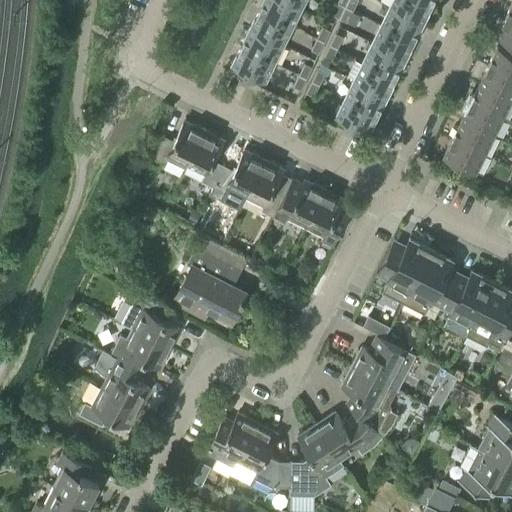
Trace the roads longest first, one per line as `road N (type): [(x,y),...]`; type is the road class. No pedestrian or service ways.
road 1 (residential): [(128,511),(205,365),(279,389),(383,188)]
road 2 (residential): [(383,188),(136,69),(164,0)]
road 3 (residential): [(383,188),(476,0)]
road 4 (residential): [(511,253),(383,188)]
